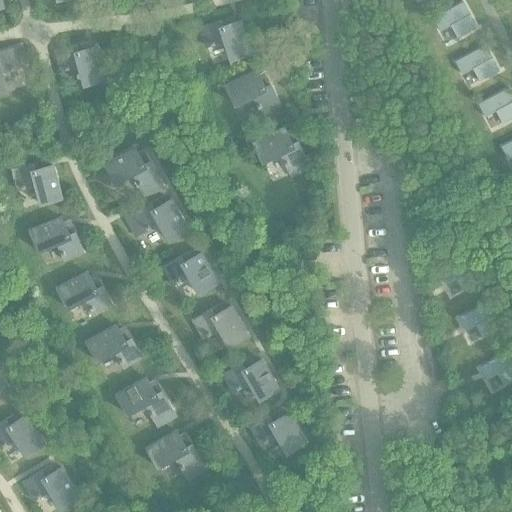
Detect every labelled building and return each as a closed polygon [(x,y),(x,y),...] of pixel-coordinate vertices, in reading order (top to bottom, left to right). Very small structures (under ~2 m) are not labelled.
[(463,1),(432,18),(439,31),(450,25),(457,38),(477,27),(463,1)] [(251,54),(240,21),(232,23),(230,17),(200,27),(207,47),(224,41),(231,60),(251,54)] [(105,80),(95,47),(87,49),(85,43),(55,51),(61,71),(79,66),(84,86),(105,80)] [(485,45),(455,61),(462,74),(472,68),(479,81),(499,71),(485,45)] [(0,94),(6,93),(1,73),(19,68),(26,66),(20,46),(13,48),(0,51),(0,94)] [(256,70),(225,85),(234,105),(252,96),(263,119),(282,110),(266,76),(260,78),(256,70)] [(511,94),(508,87),(478,104),(484,117),(495,111),(502,124),(511,118),(511,94)] [(283,127),(252,142),(261,162),(280,153),(291,177),(310,168),(293,133),(287,136),(283,127)] [(511,140),(501,146),(507,159),(511,156),(511,140)] [(134,148),(104,164),(114,183),(132,174),(141,190),(144,196),(162,186),(159,180),(144,153),(139,156),(134,148)] [(61,199),(52,165),(44,168),(42,162),(12,170),(17,190),(35,185),(40,205),(61,199)] [(159,199),(125,218),(136,236),(159,223),(169,241),(187,230),(170,200),(162,204),(159,199)] [(83,252),(71,223),(65,226),(61,218),(29,231),(38,251),(56,243),(63,260),(83,252)] [(217,283),(200,253),(192,258),(189,252),(162,267),(173,285),(189,276),(199,294),(217,283)] [(469,255),(438,271),(445,284),(456,278),(463,291),(483,280),(469,255)] [(112,305),(97,278),(91,281),(87,273),(56,289),(66,308),(84,298),(93,315),(112,305)] [(489,302),(458,317),(465,330),(475,325),(482,338),(502,328),(489,302)] [(248,336),(230,306),(223,311),(219,305),(192,320),(203,339),(219,329),(229,347),(248,336)] [(141,357),(126,330),(120,333),(116,325),(86,343),(96,361),(114,351),(123,367),(141,357)] [(511,354),(509,350),(479,367),(486,380),(497,374),(504,387),(511,382),(511,354)] [(278,390),(261,359),(253,364),(250,358),(223,374),(233,392),(249,383),(259,400),(278,390)] [(146,378),(116,396),(126,414),(144,404),(153,420),(157,427),(175,417),(171,410),(156,383),(150,386),(146,378)] [(305,443),(288,413),(280,417),(277,412),(250,427),(261,445),(277,436),(287,454),(305,443)] [(44,444),(25,415),(17,420),(14,415),(0,423),(0,448),(15,439),(26,456),(44,444)] [(176,431),(146,449),(157,467),(174,457),(184,473),(188,480),(206,470),(202,463),(186,436),(181,439),(176,431)] [(79,497),(61,467),(53,472),(50,466),(23,482),(34,500),(50,491),(60,508),(79,497)]
